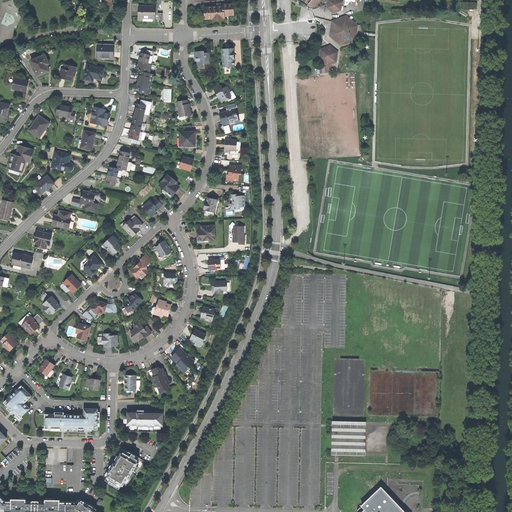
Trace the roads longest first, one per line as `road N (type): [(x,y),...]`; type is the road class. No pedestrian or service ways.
road 1 (residential): [(265,31),(272,269),(213,412),(158,511)]
road 2 (residential): [(112,361),(161,342),(190,295),(187,252),(169,221),(200,181),(209,143),(179,37)]
road 3 (residential): [(0,252),(105,152),(123,94)]
road 4 (residential): [(112,361),(110,435),(101,442),(23,440),(0,416)]
road 5 (residential): [(123,94),(39,98),(0,149)]
road 6 (residential): [(0,385),(48,338),(77,355),(112,361)]
